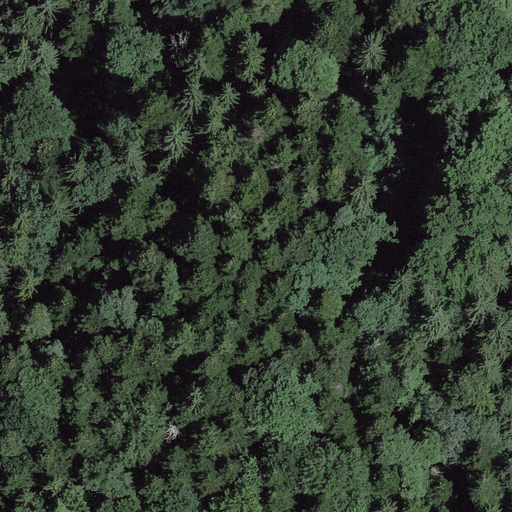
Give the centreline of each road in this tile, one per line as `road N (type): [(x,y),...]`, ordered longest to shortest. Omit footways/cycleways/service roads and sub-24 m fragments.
road 1 (track): [(0,317),(119,217),(171,148)]
road 2 (track): [(389,511),(475,370),(511,326)]
